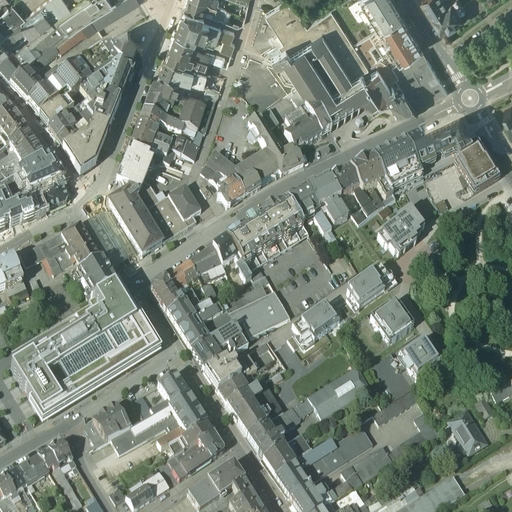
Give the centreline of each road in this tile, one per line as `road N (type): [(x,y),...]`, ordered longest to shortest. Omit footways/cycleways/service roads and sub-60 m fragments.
road 1 (residential): [(470,98),(295,181),(216,230)]
road 2 (residential): [(440,359),(395,291),(419,260),(428,229),(511,180)]
road 3 (residential): [(216,230),(192,183),(253,0)]
road 4 (residential): [(276,511),(174,360)]
road 5 (tertiary): [(164,18),(99,187)]
road 6 (residential): [(174,360),(59,429)]
